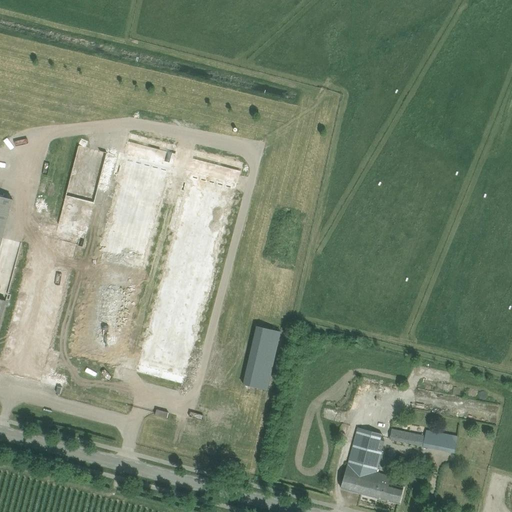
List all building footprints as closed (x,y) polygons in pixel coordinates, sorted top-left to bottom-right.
[(127,131),(76,355),(127,366),(178,143),(127,131)] [(190,148),(141,373),(193,384),(242,159),(190,148)] [(0,325),(6,301),(0,299),(0,250),(13,200),(0,196),(0,325)] [(281,332),(256,326),(243,385),(268,391),(281,332)] [(382,434),(357,427),(341,488),(400,504),(404,488),(390,484),(392,477),(377,473),(383,451),(378,449),(382,434)] [(434,432),(426,430),(425,435),(412,433),(410,444),(423,447),(431,449),(434,432)]
